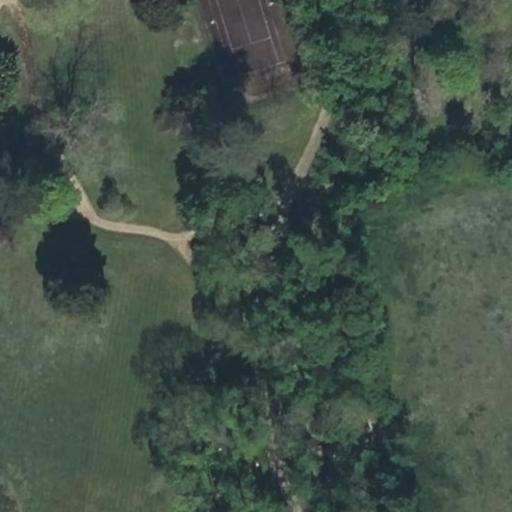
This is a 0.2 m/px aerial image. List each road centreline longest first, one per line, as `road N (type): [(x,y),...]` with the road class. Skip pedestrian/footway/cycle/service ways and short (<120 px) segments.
road 1 (track): [(35,118),(91,218),(182,239),(245,319),(283,479),(301,511)]
road 2 (track): [(333,0),(336,80),(279,223),(182,239)]
road 3 (track): [(10,0),(37,106),(13,194),(0,210)]
